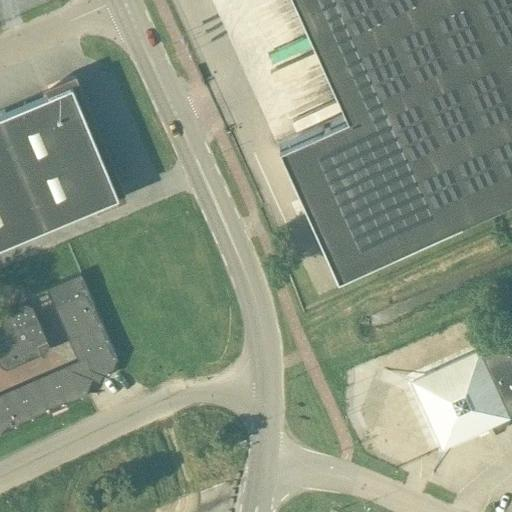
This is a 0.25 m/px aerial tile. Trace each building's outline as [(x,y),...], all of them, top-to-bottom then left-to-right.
[(511,0),(298,0),(348,109),(280,140),(339,270),(511,192),(511,0)] [(72,80),(0,110),(0,241),(119,191),(72,80)] [(90,368),(109,376),(117,356),(88,290),(88,289),(81,272),(53,284),(90,368)] [(47,339),(32,305),(25,302),(0,312),(0,364),(0,365),(7,367),(42,352),(38,343),(47,339)] [(511,303),(504,307),(509,318),(507,319),(511,330),(511,340),(480,355),(478,350),(412,380),(442,446),(497,421),(500,415),(507,418),(511,405),(511,303)] [(0,432),(84,396),(92,377),(71,370),(0,401),(0,432)]
